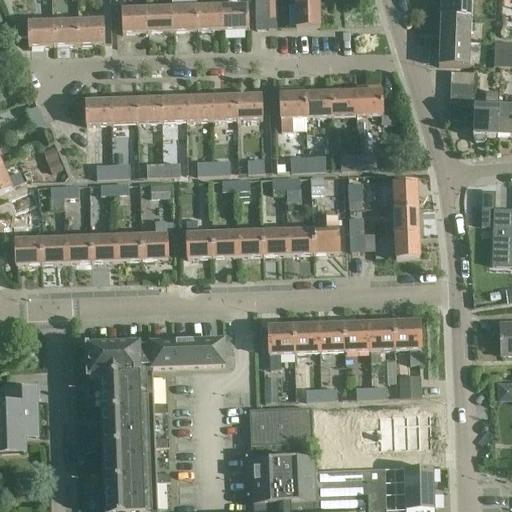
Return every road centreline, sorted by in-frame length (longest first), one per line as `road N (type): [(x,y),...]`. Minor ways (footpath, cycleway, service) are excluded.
road 1 (residential): [(454,294),(55,309)]
road 2 (residential): [(51,83),(84,67),(407,63)]
road 3 (unclassified): [(467,511),(454,294)]
road 4 (residential): [(60,511),(55,309)]
